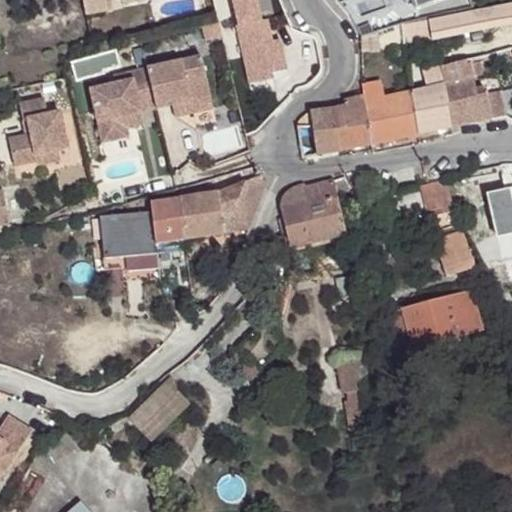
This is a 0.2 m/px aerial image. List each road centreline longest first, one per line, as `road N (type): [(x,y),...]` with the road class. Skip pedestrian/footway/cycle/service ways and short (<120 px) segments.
road 1 (unknown): [(305,168),(267,199),(238,288),(113,406),(89,409),(0,385)]
road 2 (residential): [(343,68),(338,84),(305,106),(288,133),(289,152),(305,168),(323,173),(511,151)]
